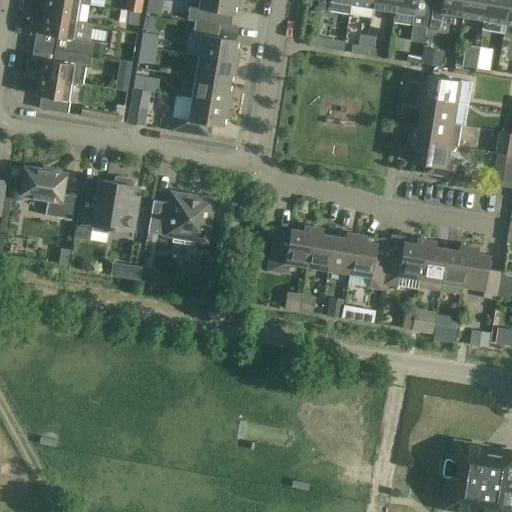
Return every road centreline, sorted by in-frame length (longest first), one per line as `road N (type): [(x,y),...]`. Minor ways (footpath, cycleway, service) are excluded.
road 1 (unclassified): [(511,378),(0,289)]
road 2 (residential): [(496,233),(270,184),(251,162)]
road 3 (residential): [(251,162),(0,121)]
road 4 (residential): [(251,162),(277,0)]
road 5 (track): [(57,511),(0,406)]
